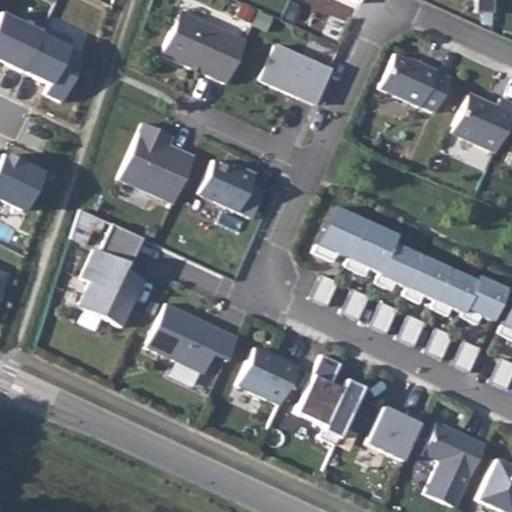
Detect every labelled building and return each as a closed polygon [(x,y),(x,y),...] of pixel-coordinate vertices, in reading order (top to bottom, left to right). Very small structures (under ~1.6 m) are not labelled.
[(474,0),(474,15),(492,15),(492,0),(474,0)] [(159,57),(224,86),(243,43),(179,13),(159,57)] [(39,33),(0,14),(0,62),(20,72),(39,33)] [(69,48),(39,33),(20,72),(48,86),(44,96),(61,104),(73,80),(57,72),(69,48)] [(257,83),(312,108),(328,72),(274,48),(257,83)] [(418,109),(435,72),(421,66),(420,67),(392,55),(377,90),(418,109)] [(449,134),(493,154),(511,111),(511,106),(498,100),(495,109),(466,96),(449,134)] [(172,134),(146,122),(118,176),(173,201),(193,155),(177,148),(172,160),(162,155),(168,143),(172,134)] [(1,154),(0,155),(0,199),(22,210),(40,172),(1,154)] [(253,179),(212,161),(197,196),(238,214),(253,179)] [(364,224),(333,209),(311,254),(332,264),(335,256),(346,262),(364,224)] [(68,237),(89,244),(98,219),(77,212),(68,237)] [(346,262),(343,270),(364,279),(368,271),(378,276),(392,246),(395,239),(364,224),(346,262)] [(130,268),(142,241),(111,226),(98,253),(93,251),(80,280),(89,285),(77,309),(120,329),(142,282),(126,275),(121,272),(124,265),(130,268)] [(378,276),(373,287),(390,294),(394,286),(405,291),(420,259),(392,246),(378,276)] [(405,291),(401,300),(418,308),(422,300),(433,305),(448,272),(420,259),(405,291)] [(126,275),(130,268),(124,265),(121,272),(126,275)] [(0,305),(12,274),(0,269),(0,305)] [(433,305),(429,312),(446,320),(450,312),(460,317),(475,285),(448,272),(433,305)] [(320,277),(309,301),(325,309),(336,284),(320,277)] [(460,317),(459,321),(476,329),(480,320),(490,325),(505,294),(477,280),(475,285),(460,317)] [(351,292),(340,316),(356,323),(367,299),(351,292)] [(511,301),(496,335),(511,342),(511,301)] [(379,304),(368,329),(384,336),(395,312),(379,304)] [(224,363),(236,339),(220,332),(218,336),(196,326),(198,322),(164,306),(144,350),(202,376),(210,357),(224,363)] [(407,317),(396,341),(412,349),(423,325),(407,317)] [(220,332),(198,322),(196,326),(218,336),(220,332)] [(435,330),(423,354),(440,362),(451,338),(435,330)] [(462,343),(451,367),(467,374),(478,351),(462,343)] [(278,407),(296,367),(281,361),(280,363),(252,350),(235,388),(278,407)] [(334,447),(361,390),(344,382),(339,391),(337,396),(327,392),(329,386),(339,366),(320,357),(293,414),(322,428),(317,439),(334,447)] [(511,365),(499,360),(488,384),(504,392),(511,375),(511,365)] [(329,386),(327,392),(337,396),(339,391),(329,386)] [(363,445),(401,462),(422,418),(407,411),(403,420),(380,409),(363,445)] [(453,510),(483,446),(435,424),(421,456),(437,463),(422,495),(453,510)] [(511,467),(511,470),(493,461),(474,502),(496,511),(510,511),(511,508),(511,467)]
